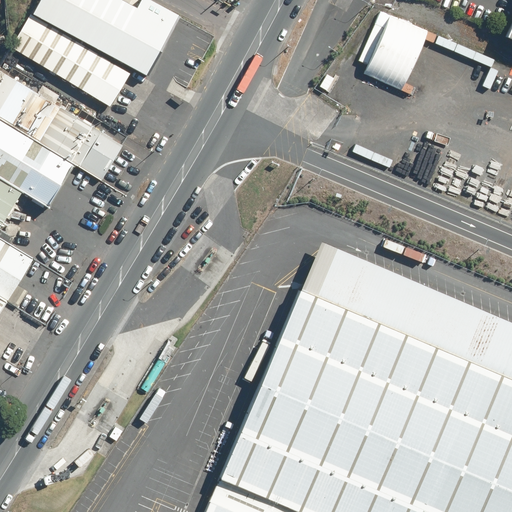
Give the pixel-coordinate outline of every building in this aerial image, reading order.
[(127,0),(27,0),(25,4),(132,65),(167,3),(161,0),(129,0),(129,1),(127,0)] [(121,66),(20,7),(0,41),(0,43),(101,101),(121,66)] [(0,68),(0,118),(100,181),(123,144),(0,68)] [(0,118),(0,178),(47,207),(74,164),(0,118)] [(0,178),(0,226),(22,192),(0,178)] [(0,236),(0,297),(6,302),(34,258),(0,236)] [(303,511),(511,511),(511,318),(323,237),(300,292),(222,477),(303,511)] [(303,511),(222,477),(207,511),(303,511)]
